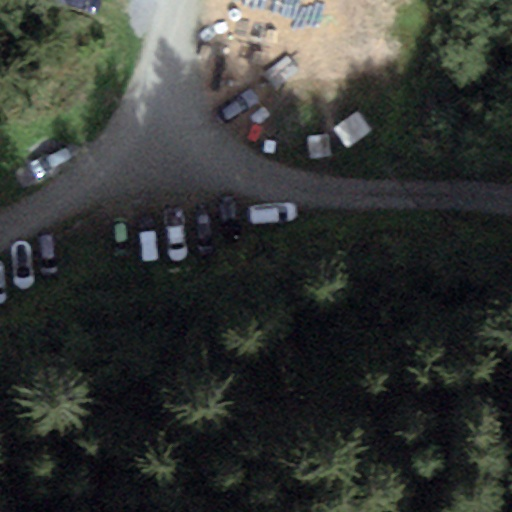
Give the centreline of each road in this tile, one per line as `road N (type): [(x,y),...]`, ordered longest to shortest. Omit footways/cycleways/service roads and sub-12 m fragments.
road 1 (track): [(0,246),(79,206),(158,140),(279,184),(356,197),(511,204)]
road 2 (unclassified): [(178,0),(158,140)]
